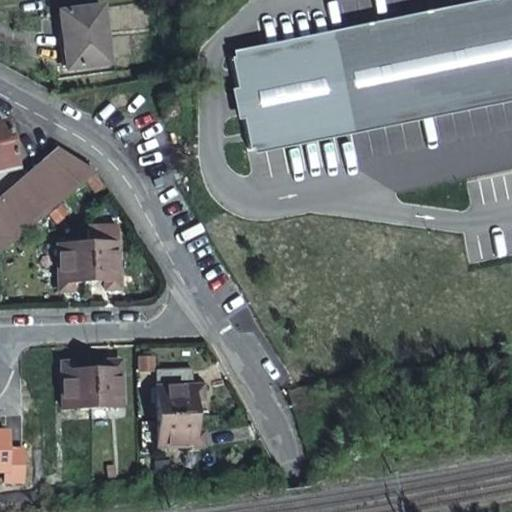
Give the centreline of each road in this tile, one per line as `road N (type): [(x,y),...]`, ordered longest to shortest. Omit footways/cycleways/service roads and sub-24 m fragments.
road 1 (residential): [(0,94),(105,158),(203,309)]
road 2 (residential): [(0,372),(13,337),(171,327),(203,309)]
road 3 (residential): [(203,309),(291,460),(300,511)]
